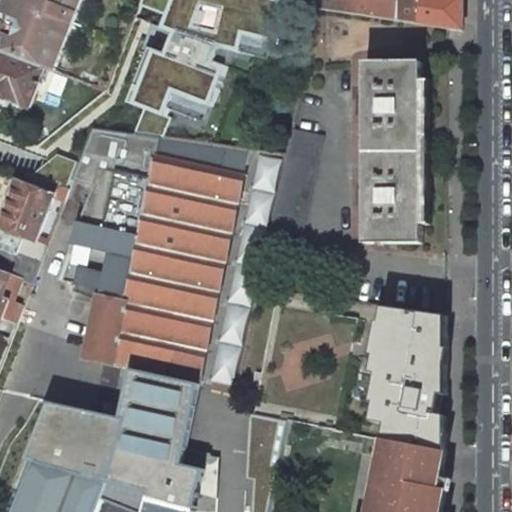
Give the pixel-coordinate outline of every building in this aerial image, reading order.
[(12,0),(8,11),(0,33),(0,49),(46,68),(55,71),(82,0),(12,0)] [(144,0),(139,13),(163,23),(161,29),(176,36),(168,57),(154,52),(135,108),(144,110),(136,130),(165,134),(174,118),(208,128),(234,58),(272,64),(286,0),(144,0)] [(321,0),(319,8),(399,20),(399,0),(321,0)] [(399,0),(399,20),(448,28),(463,30),(463,0),(399,0)] [(46,68),(0,49),(0,96),(30,108),(46,68)] [(423,62),(366,62),(367,244),(423,244),(423,152),(423,62)] [(73,180),(93,186),(69,251),(76,255),(66,280),(101,287),(86,358),(201,384),(252,150),(161,137),(161,139),(94,129),(73,180)] [(322,136),(293,129),(287,155),(269,241),(298,247),(322,136)] [(51,193),(18,181),(0,227),(2,228),(0,232),(0,270),(24,279),(34,282),(50,241),(40,237),(56,197),(65,201),(69,189),(54,184),(51,193)] [(24,279),(0,270),(0,320),(0,319),(17,325),(25,306),(15,302),(24,279)] [(448,453),(448,414),(439,412),(442,393),(448,394),(448,387),(448,316),(384,307),(381,322),(388,323),(382,357),(385,358),(382,375),(378,374),(372,402),(386,406),(383,423),(388,424),(385,440),(388,441),(408,445),(448,453)] [(44,336),(17,326),(0,369),(0,385),(21,394),(44,336)] [(245,443),(283,451),(289,421),(233,410),(226,439),(245,443)] [(99,511),(110,483),(151,494),(174,500),(196,506),(211,510),(221,464),(151,445),(150,447),(133,442),(136,432),(71,414),(66,434),(49,429),(37,437),(44,441),(38,464),(35,463),(32,471),(18,507),(16,511),(99,511)] [(443,511),(444,511),(436,509),(440,490),(448,453),(408,445),(388,441),(373,511),(443,511)] [(270,511),(283,451),(245,443),(230,511),(270,511)] [(440,490),(436,509),(444,511),(448,491),(440,490)] [(150,499),(195,511),(196,506),(174,500),(151,494),(150,499)] [(194,511),(195,511),(150,499),(148,504),(146,511),(194,511)]
